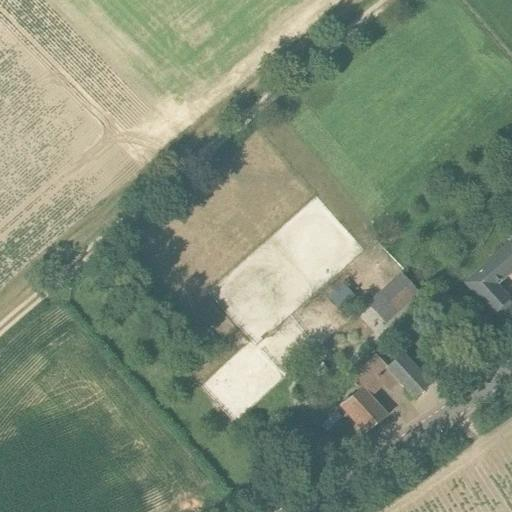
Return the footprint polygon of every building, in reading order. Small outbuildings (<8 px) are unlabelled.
[(511,296),(507,301),(494,286),(511,270),(511,243),(482,269),(466,284),(503,325),(511,316),(511,296)] [(399,274),(367,305),(386,324),(418,294),(399,274)] [(340,283),(323,298),(340,317),(357,301),(340,283)] [(419,376),(417,373),(410,366),(401,356),(396,360),(392,355),(384,363),(388,367),(386,368),(375,356),(364,366),(380,383),(388,392),(399,382),(415,399),(429,387),(419,376)] [(415,361),(410,366),(417,373),(419,376),(424,371),(415,361)] [(386,418),(366,396),(380,383),(364,366),(349,380),(359,391),(342,405),(367,433),(386,418)]
